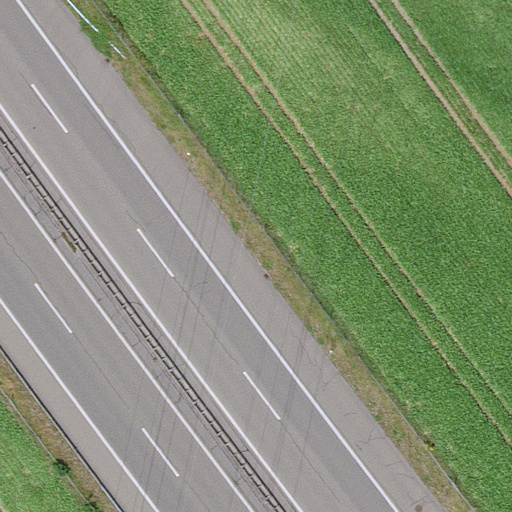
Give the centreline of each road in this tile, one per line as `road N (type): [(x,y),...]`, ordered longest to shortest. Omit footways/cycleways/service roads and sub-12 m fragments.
road 1 (motorway): [(353,511),(0,33)]
road 2 (motorway): [(0,238),(204,511)]
